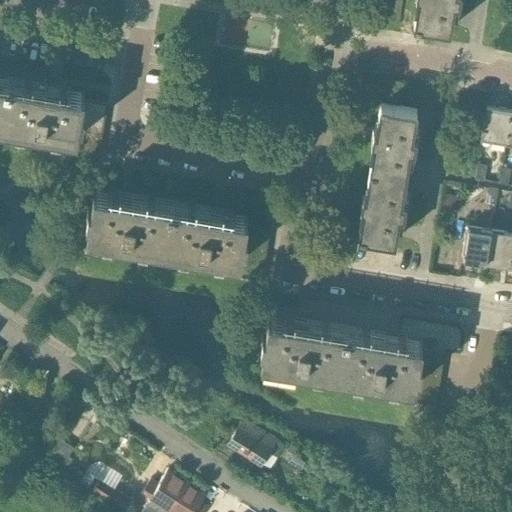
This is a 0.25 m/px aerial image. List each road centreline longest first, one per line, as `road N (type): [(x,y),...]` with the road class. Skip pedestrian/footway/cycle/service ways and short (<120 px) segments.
road 1 (residential): [(286,511),(0,324)]
road 2 (residential): [(511,311),(289,272),(308,169)]
road 3 (residential): [(308,169),(122,137),(133,61)]
road 4 (residential): [(511,73),(329,41)]
road 5 (residential): [(133,61),(0,32)]
road 6 (residential): [(308,169),(329,41)]
